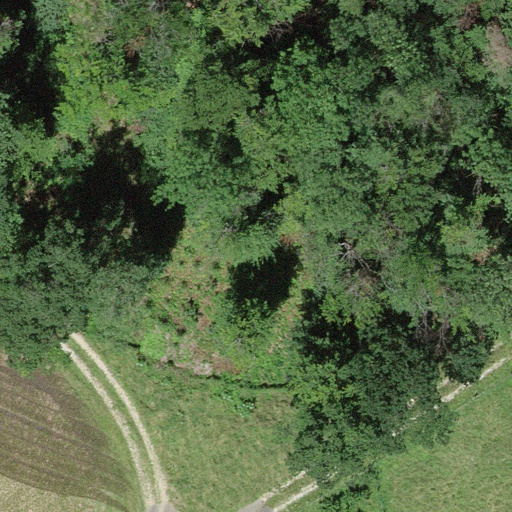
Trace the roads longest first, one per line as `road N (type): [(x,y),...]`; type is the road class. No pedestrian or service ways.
road 1 (track): [(239,511),(511,328)]
road 2 (track): [(161,511),(141,441),(94,387),(0,305)]
